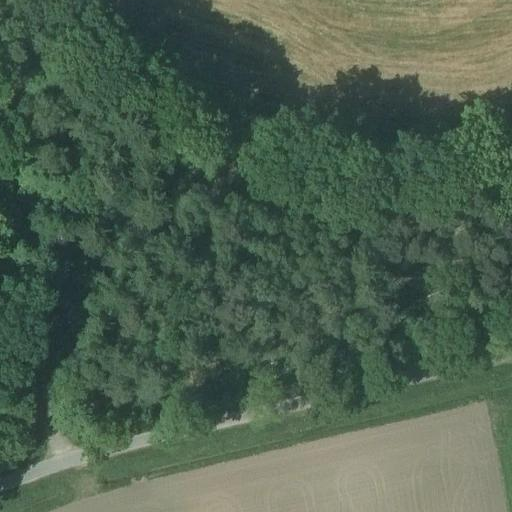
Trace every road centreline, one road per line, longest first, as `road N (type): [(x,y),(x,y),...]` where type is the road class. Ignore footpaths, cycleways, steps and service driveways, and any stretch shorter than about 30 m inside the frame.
road 1 (unclassified): [(0,488),(63,461),(511,357)]
road 2 (track): [(63,461),(27,337),(14,45),(0,45)]
